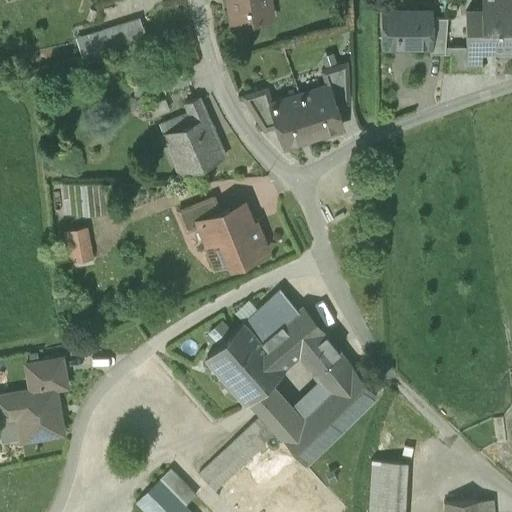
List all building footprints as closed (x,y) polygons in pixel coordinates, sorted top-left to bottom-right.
[(229,0),(233,25),(270,19),(268,4),(272,3),(271,0),(229,0)] [(465,47),(481,47),(511,46),(511,0),(487,0),(488,0),(490,0),(490,9),(465,10),(465,45),(465,47)] [(429,46),(430,46),(430,16),(430,9),(387,9),(387,27),(382,27),(382,41),(386,46),(429,46)] [(429,52),(444,52),(446,16),(430,16),(430,46),(429,46),(429,52)] [(104,32),(111,53),(146,42),(139,21),(104,32)] [(89,37),(96,58),(111,53),(104,32),(89,37)] [(450,46),(448,72),(481,71),(481,47),(465,47),(465,45),(450,46)] [(328,85),(334,104),(348,99),(346,62),(321,70),(326,86),(328,85)] [(166,79),(169,89),(189,83),(186,73),(166,79)] [(135,84),(138,95),(154,91),(151,80),(135,84)] [(326,86),(299,95),(313,136),(341,127),(334,104),(328,85),(326,86)] [(242,96),(262,127),(276,122),(270,104),(271,104),(266,88),(242,96)] [(284,146),(313,136),(299,95),(271,104),(270,104),(276,122),(284,146)] [(153,115),(168,109),(163,99),(149,105),(153,115)] [(163,137),(179,176),(224,157),(199,99),(185,105),(189,113),(193,124),(184,128),(163,137)] [(180,117),(184,128),(193,124),(189,113),(180,117)] [(184,128),(180,117),(158,126),(163,137),(184,128)] [(178,212),(186,232),(199,227),(197,222),(219,213),(213,198),(178,212)] [(228,265),(229,267),(266,252),(254,224),(251,226),(243,206),(229,212),(228,209),(219,213),(197,222),(199,227),(207,246),(218,242),(228,265)] [(92,260),(86,229),(65,233),(71,264),(92,260)] [(207,246),(203,247),(213,271),(228,265),(218,242),(207,246)] [(244,324),(260,342),(297,312),(298,312),(280,289),(244,324)] [(318,338),(297,312),(260,342),(284,370),(298,358),(320,340),(318,338)] [(265,387),(284,370),(260,342),(244,324),(207,357),(246,402),(248,401),(249,401),(265,387)] [(298,358),(311,374),(338,350),(324,333),(318,338),(320,340),(298,358)] [(295,421),(281,435),(305,466),(343,429),(376,397),(338,350),(311,374),(326,392),(295,421)] [(25,365),(28,379),(63,373),(61,359),(25,365)] [(0,420),(17,418),(21,442),(60,435),(54,405),(57,404),(54,389),(66,387),(63,373),(28,379),(30,391),(0,396),(0,420)] [(295,421),(265,387),(249,401),(275,431),(281,435),(295,421)] [(243,432),(257,447),(273,432),(259,417),(243,432)] [(493,419),(496,443),(506,443),(503,417),(493,419)] [(198,475),(213,490),(257,447),(243,432),(198,475)] [(371,460),(367,511),(403,511),(407,463),(371,460)] [(170,469),(158,480),(184,507),(196,496),(170,469)] [(189,511),(184,507),(158,480),(136,503),(144,511),(189,511)] [(478,501),(478,511),(492,511),(491,500),(478,501)] [(478,511),(478,501),(444,503),(444,511),(478,511)]
